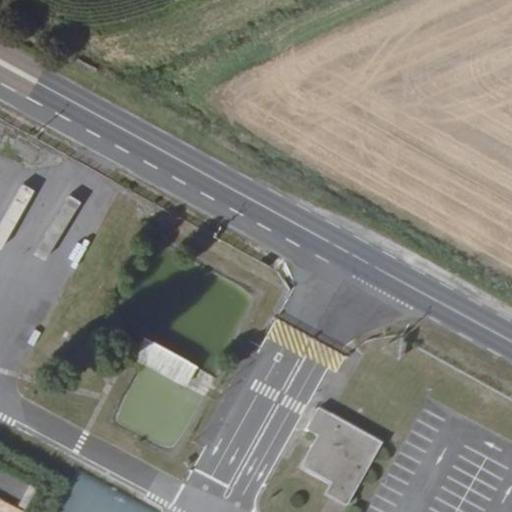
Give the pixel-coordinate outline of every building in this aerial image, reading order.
[(57,155),(29,138),(17,156),(48,173),(57,155)] [(183,391),(194,369),(139,340),(129,362),(183,391)] [(345,470),(379,408),(326,380),(316,374),(306,393),(315,398),(297,431),(323,446),(318,457),(345,470)] [(0,454),(0,469),(24,478),(29,465),(0,454)] [(155,511),(78,472),(56,511),(155,511)]
